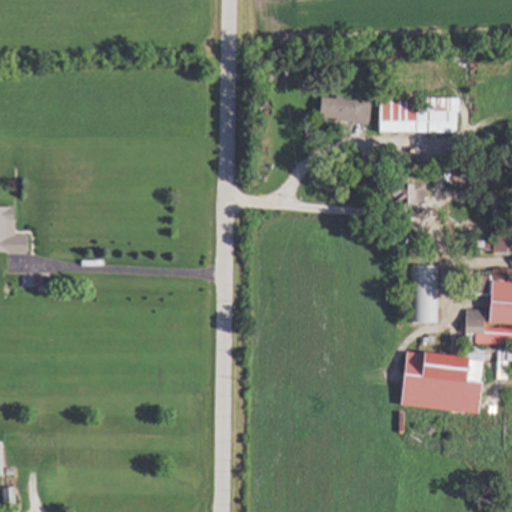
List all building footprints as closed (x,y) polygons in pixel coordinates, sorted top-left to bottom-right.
[(312,95),(310,118),(362,122),(365,100),(312,95)] [(452,96),(412,97),(412,103),(370,103),(371,131),(452,130),(452,96)] [(419,183),(394,182),(393,189),(387,189),(387,202),(419,203),(419,183)] [(0,251),(25,252),(25,234),(8,233),(8,205),(0,204),(0,251)] [(433,322),(435,265),(409,265),(408,322),(433,322)] [(511,281),(479,280),(478,309),(458,308),(456,331),(467,332),(467,342),(511,344),(511,281)] [(0,486),(0,503),(10,503),(9,486),(0,486)]
